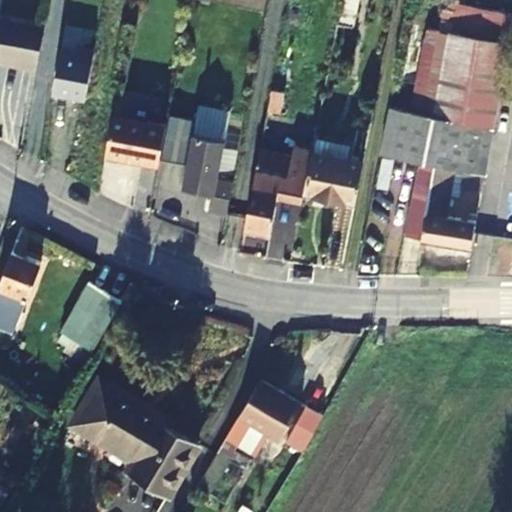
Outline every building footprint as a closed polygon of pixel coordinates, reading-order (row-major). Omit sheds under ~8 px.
[(0,60),(35,67),(43,25),(0,18),(0,60)] [(406,232),(473,243),(477,221),(447,216),(451,195),(460,197),(461,187),(482,191),(493,126),(458,119),(474,35),(451,31),(434,115),(390,106),(380,159),(424,167),(420,187),(415,186),(406,232)] [(466,110),(495,115),(508,41),(480,36),(466,110)] [(198,100),(183,184),(211,189),(208,207),(227,211),(233,176),(217,173),(230,106),(198,100)] [(107,153),(158,162),(165,122),(114,112),(107,153)] [(305,190),(355,200),(364,158),(348,155),(351,139),(316,132),(314,146),(305,190)] [(260,146),(244,225),(270,230),(277,192),(304,197),(305,190),(314,146),(293,142),(291,152),(260,146)] [(0,245),(1,246),(11,221),(0,214),(0,245)] [(0,282),(0,323),(12,329),(42,259),(14,248),(0,282)] [(92,350),(122,300),(89,280),(59,328),(92,350)] [(126,473),(162,495),(192,445),(157,424),(154,429),(133,417),(140,406),(99,380),(71,426),(133,464),(126,473)] [(238,417),(267,435),(278,441),(300,407),(259,382),(238,417)] [(284,444),(297,453),(319,417),(305,409),(284,444)] [(224,440),(236,447),(253,458),(267,435),(238,417),(224,440)] [(207,495),(236,447),(224,440),(196,488),(207,495)]
